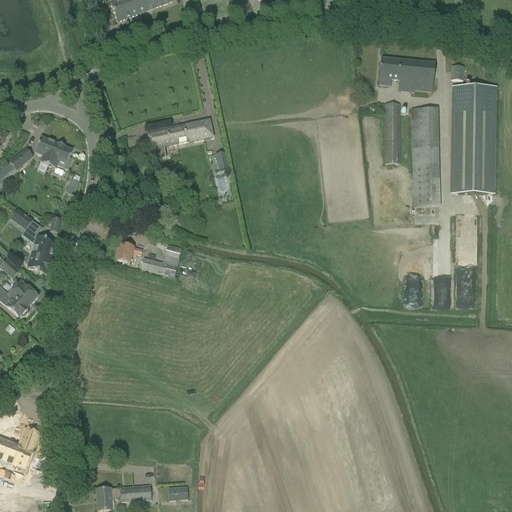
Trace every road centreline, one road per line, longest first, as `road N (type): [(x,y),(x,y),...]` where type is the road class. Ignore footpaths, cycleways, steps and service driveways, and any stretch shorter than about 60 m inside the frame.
road 1 (unclassified): [(64,511),(47,349),(86,197),(91,148),(82,120)]
road 2 (unclassified): [(80,84),(170,41),(326,21)]
road 3 (unclassified): [(326,21),(438,30),(511,54)]
